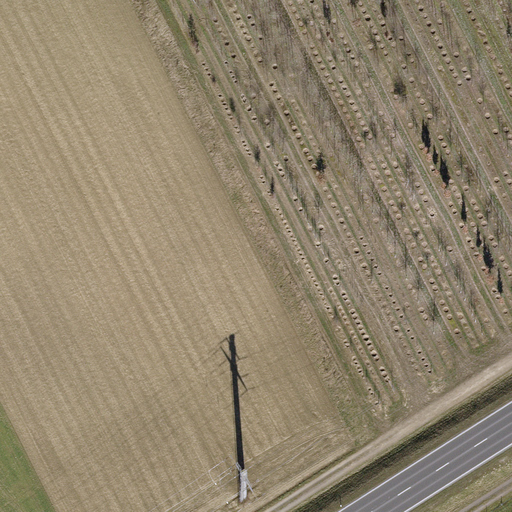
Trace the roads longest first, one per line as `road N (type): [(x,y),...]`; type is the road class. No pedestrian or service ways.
road 1 (track): [(511,361),(278,511)]
road 2 (primary): [(375,511),(511,424)]
